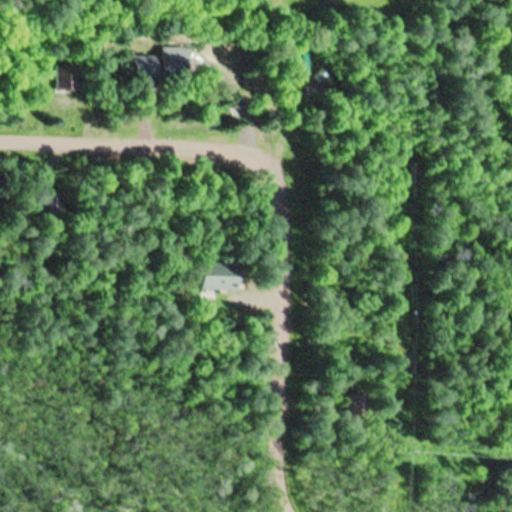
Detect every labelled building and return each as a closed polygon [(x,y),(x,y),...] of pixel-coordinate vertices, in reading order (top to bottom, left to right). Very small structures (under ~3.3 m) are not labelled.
[(123,61),(124,78),(149,77),(148,60),(123,61)] [(55,91),(74,91),(74,65),(55,65),(55,91)] [(41,193),(41,218),(58,218),(58,193),(41,193)] [(231,263),(195,263),(195,290),(231,290),(231,263)] [(360,415),(360,394),(345,394),(345,415),(360,415)]
